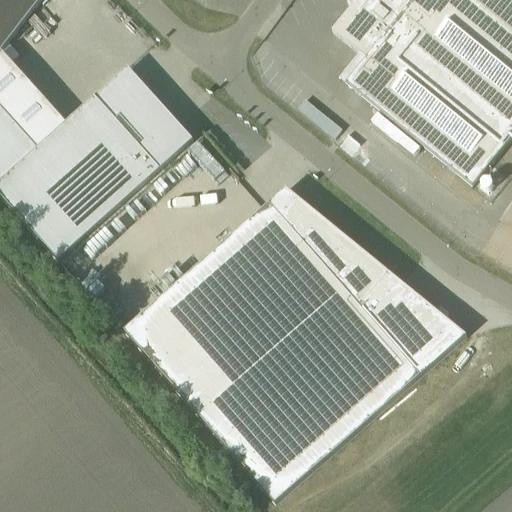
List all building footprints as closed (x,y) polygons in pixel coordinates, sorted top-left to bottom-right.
[(0,0),(0,57),(1,56),(44,0),(0,0)] [(366,62),(345,87),(472,190),(511,141),(511,0),(349,0),(350,4),(353,9),(332,34),(366,62)] [(0,199),(59,265),(65,260),(74,252),(194,145),(182,132),(178,135),(136,88),(140,85),(128,72),(65,128),(1,56),(0,57),(0,199)] [(187,154),(215,193),(235,179),(206,139),(187,154)] [(421,380),(371,323),(401,287),(299,204),(283,223),(269,208),(124,335),(275,508),(421,380)]
